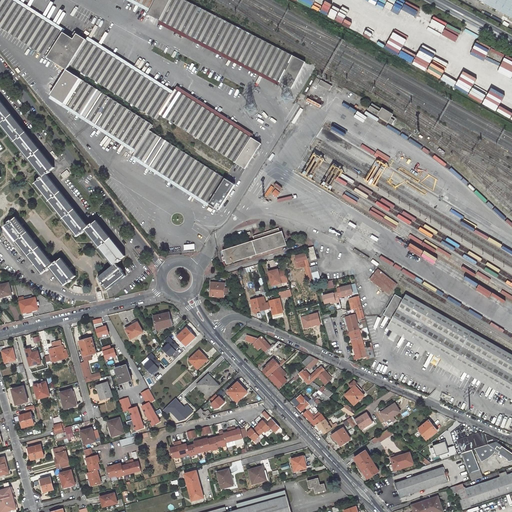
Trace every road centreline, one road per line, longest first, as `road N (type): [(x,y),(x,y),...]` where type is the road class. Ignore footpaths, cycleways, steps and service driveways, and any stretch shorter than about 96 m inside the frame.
road 1 (unclassified): [(211,331),(241,316),(511,440)]
road 2 (tertiary): [(0,65),(163,268)]
road 3 (unknown): [(175,218),(120,178),(0,40)]
road 4 (unknown): [(114,11),(264,97),(276,115),(272,136)]
road 5 (unknown): [(114,11),(127,35),(272,136)]
road 6 (unknown): [(385,382),(385,333),(363,275),(304,222)]
road 7 (residential): [(103,459),(275,400)]
road 8 (tertiary): [(275,400),(379,511)]
road 9 (unknown): [(395,496),(405,503),(450,488),(458,476),(445,466),(395,482),(392,490)]
road 10 (unknown): [(272,136),(228,205),(210,216),(175,218)]
road 11 (unknown): [(222,231),(274,165),(318,191)]
road 12 (residential): [(34,511),(0,391)]
